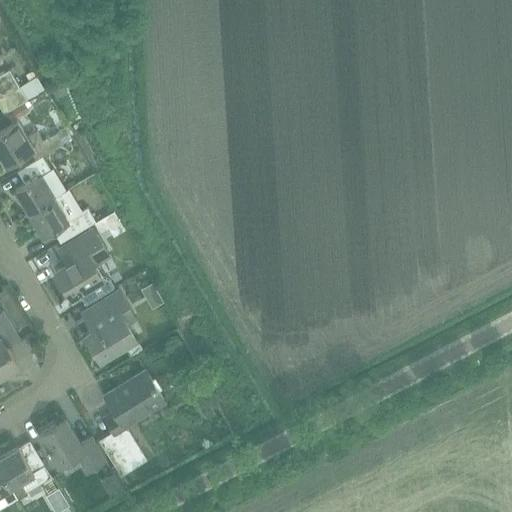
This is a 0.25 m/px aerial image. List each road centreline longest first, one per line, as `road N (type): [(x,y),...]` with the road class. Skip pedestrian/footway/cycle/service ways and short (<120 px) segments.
road 1 (unclassified): [(150,511),(511,323)]
road 2 (residential): [(0,424),(70,380),(68,348),(0,226)]
